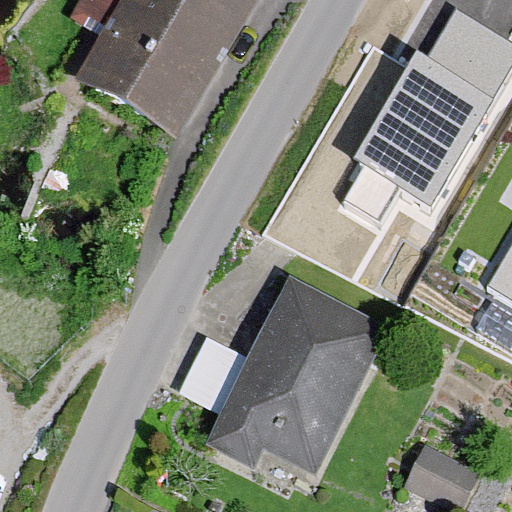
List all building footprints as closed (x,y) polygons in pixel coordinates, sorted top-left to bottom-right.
[(129,0),(70,100),(176,163),(274,0),(129,0)] [(509,64),(437,28),(342,217),(414,252),(509,64)] [(511,243),(498,270),(511,276),(511,243)] [(390,339),(292,290),(250,372),(208,351),(180,405),(223,426),(208,457),(257,481),(267,462),(316,486),(390,339)] [(465,511),(479,486),(428,460),(407,501),(429,511),(465,511)]
